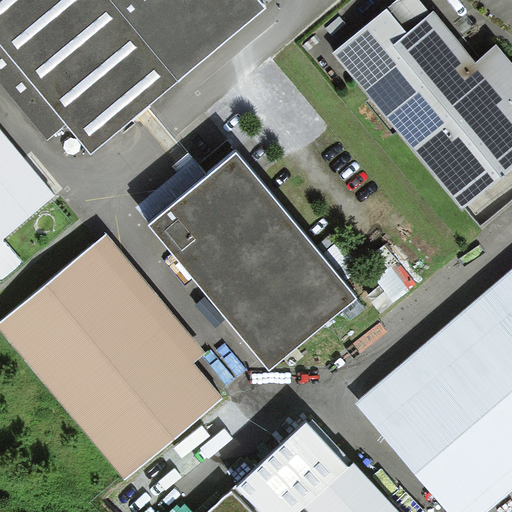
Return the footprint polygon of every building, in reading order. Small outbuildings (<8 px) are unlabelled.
[(0,0),(0,50),(92,162),(270,15),(257,0),(0,0)] [(414,0),(406,0),(337,57),(463,211),(511,170),(511,68),(498,51),(473,72),(414,0)] [(0,241),(52,199),(0,136),(0,241)] [(237,143),(149,217),(168,240),(272,363),(360,289),(237,143)] [(93,244),(0,320),(121,467),(217,389),(187,353),(197,345),(106,234),(93,244)] [(381,307),(418,285),(406,264),(369,286),(381,307)] [(483,511),(511,487),(511,266),(354,402),(449,511),(483,511)] [(400,511),(356,464),(350,470),(307,423),(237,487),(259,511),(400,511)]
